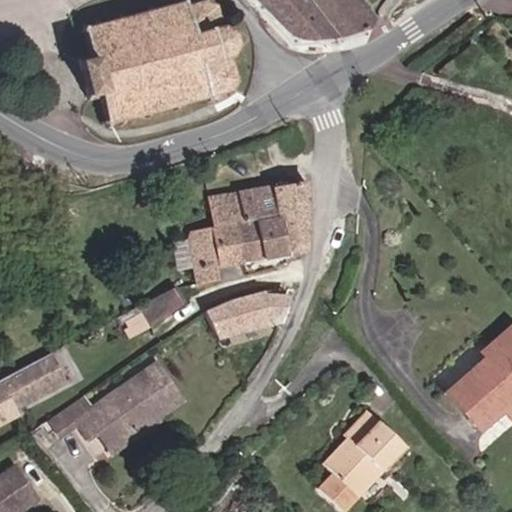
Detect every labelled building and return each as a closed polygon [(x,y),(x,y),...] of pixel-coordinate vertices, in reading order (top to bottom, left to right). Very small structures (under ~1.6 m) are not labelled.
[(256,0),(290,34),(300,40),(335,40),(367,28),(348,0),(256,0)] [(87,55),(75,58),(86,101),(98,97),(105,126),(233,89),(237,84),(229,55),(233,51),(236,47),(233,35),(221,28),(215,7),(206,2),(186,7),(184,2),(81,31),(87,55)] [(21,183),(37,192),(40,186),(37,184),(38,182),(30,176),(28,179),(24,177),(21,183)] [(236,193),(242,222),(276,215),(282,251),(300,247),(303,242),(305,180),(236,193)] [(242,222),(236,193),(205,199),(212,228),(234,224),(242,222)] [(234,224),(242,259),(282,251),(276,215),(242,222),(234,224)] [(234,224),(212,228),(221,263),(242,259),(234,224)] [(221,263),(212,228),(190,232),(184,240),(184,242),(191,266),(196,284),(215,276),(213,265),(221,263)] [(170,246),(176,270),(191,266),(184,242),(170,246)] [(260,286),(227,295),(236,324),(267,315),(260,286)] [(149,326),(185,302),(174,287),(136,307),(149,326)] [(211,331),(236,324),(227,295),(201,307),(211,331)] [(498,359),(511,348),(511,334),(493,350),(498,359)] [(68,384),(84,378),(70,344),(54,350),(68,384)] [(486,367),(446,399),(475,434),(500,413),(511,403),(511,348),(498,359),(493,350),(480,360),(486,367)] [(46,354),(0,376),(0,412),(60,382),(46,354)] [(105,426),(114,440),(176,395),(151,360),(84,408),(75,396),(58,408),(70,425),(83,442),(94,434),(105,426)] [(511,403),(500,413),(511,427),(511,403)] [(70,425),(58,408),(42,418),(55,435),(70,425)] [(392,452),(361,413),(336,432),(339,435),(344,442),(315,468),(320,474),(304,487),(323,511),(339,498),(333,491),(361,467),(368,474),(392,452)] [(114,440),(105,426),(94,434),(104,447),(114,440)] [(310,462),(315,468),(344,442),(339,435),(310,462)] [(0,511),(10,511),(29,500),(7,467),(0,471),(0,511)] [(339,498),(368,474),(361,467),(333,491),(339,498)]
